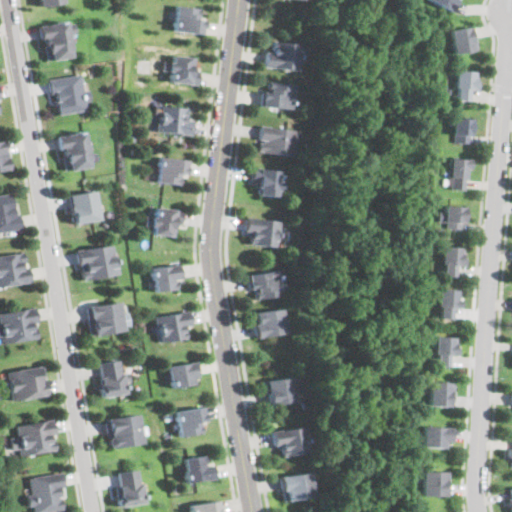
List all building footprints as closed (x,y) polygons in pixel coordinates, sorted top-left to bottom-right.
[(455,0),(450,12),(426,0),(455,0)] [(202,33),(202,35),(173,31),(176,6),(200,9),(199,16),(202,17),(201,19),(204,20),(202,33)] [(64,20),(65,25),(72,24),(74,34),(68,35),(70,49),(68,49),(70,57),(46,62),(41,40),(40,40),(37,26),(64,20)] [(471,39),(474,38),(476,49),(453,53),(448,30),(468,25),(471,39)] [(296,53),(295,62),(297,62),(296,71),(262,67),(264,53),(270,53),(271,41),(297,44),(296,53)] [(194,58),(193,67),(192,71),(197,72),(196,85),(169,82),(170,71),(161,70),(162,61),(172,62),(173,55),(194,58)] [(475,90),(469,89),(469,101),(455,100),(456,88),(453,88),(454,70),(474,72),(473,77),(474,77),(474,81),(475,81),(475,90)] [(82,90),(82,91),(86,90),(88,101),(84,102),(85,110),(56,115),(53,94),(49,95),(47,80),(79,74),(82,90)] [(289,91),(288,98),(287,109),(259,106),(260,105),(261,92),(266,93),(268,82),(290,84),(289,91)] [(185,108),(184,116),(183,120),(191,121),(189,136),(156,132),(158,112),(160,113),(160,105),(185,108)] [(472,131),(472,136),(469,136),(468,144),(452,143),(453,134),(451,134),(452,118),(473,120),(472,131)] [(296,130),(293,156),(256,152),(257,143),(261,144),(262,141),(257,140),(257,138),(259,126),(296,130)] [(85,141),(86,152),(88,160),(87,160),(88,168),(64,172),(60,150),(58,151),(55,137),(83,132),(85,141)] [(135,133),(134,140),(127,139),(127,132),(135,133)] [(187,162),(186,173),(186,174),(178,173),(178,177),(180,177),(179,185),(155,182),(158,157),(187,161),(187,162)] [(468,169),(465,169),(463,191),(449,190),(449,187),(445,187),(448,157),(469,159),(468,169)] [(278,190),(278,191),(276,190),(275,197),(257,195),(257,189),(254,188),(255,182),(249,182),(251,168),(277,171),(276,180),(279,181),(278,190)] [(96,213),(98,220),(72,224),(71,216),(69,217),(68,208),(69,208),(67,195),(93,191),(96,213)] [(11,206),(12,215),(17,214),(20,229),(0,232),(0,194),(9,193),(11,206)] [(465,207),(464,217),(463,223),(461,223),(460,231),(444,229),(445,224),(435,223),(436,212),(443,213),(444,205),(465,207)] [(181,212),(180,223),(180,225),(175,224),(173,237),(151,234),(152,227),(143,226),(144,217),(153,218),(154,207),(181,211),(181,212)] [(278,222),(277,230),(276,230),(274,248),(248,244),(249,233),(243,232),(245,219),(245,217),(278,222)] [(111,243),(114,264),(115,264),(116,273),(82,279),(80,264),(77,264),(74,250),(111,243)] [(463,259),(463,265),(457,264),(456,278),(442,277),(443,264),(440,264),(441,246),(464,248),(463,259)] [(19,267),(19,268),(26,267),(28,282),(0,286),(0,255),(22,251),(24,262),(18,263),(19,267)] [(172,279),(172,282),(174,282),(175,290),(154,292),(153,280),(151,280),(150,268),(179,265),(180,278),(172,279)] [(274,271),(275,278),(281,277),(282,289),(277,289),(278,296),(255,299),(254,289),(248,290),(246,277),(246,275),(274,271)] [(459,297),(458,309),(453,309),(452,319),(438,318),(439,306),(436,306),(437,289),(457,290),(456,297),(459,297)] [(119,312),(127,311),(129,325),(121,326),(122,330),(89,335),(86,319),(87,319),(85,305),(118,300),(119,312)] [(284,332),(256,337),(252,312),(280,307),(284,332)] [(0,314),(30,309),(35,337),(1,344),(0,340),(0,314)] [(183,327),(183,329),(185,338),(160,342),(158,327),(156,327),(154,317),(187,311),(189,325),(183,327)] [(456,346),(456,354),(450,354),(449,366),(435,364),(436,352),(433,352),(435,335),(454,336),(453,342),(455,342),(454,346),(456,346)] [(119,373),(128,371),(129,381),(123,382),(125,392),(100,396),(99,387),(101,387),(99,375),(101,375),(98,361),(116,358),(119,373)] [(192,384),(170,388),(166,367),(194,362),(197,376),(191,378),(192,384)] [(42,377),(42,380),(44,379),(47,395),(11,401),(6,372),(41,366),(43,377),(42,377)] [(293,401),(270,405),(268,392),(264,392),(262,381),(289,376),(293,401)] [(453,393),(449,393),(448,406),(428,404),(429,381),(453,382),(453,393)] [(309,407),(301,409),(300,401),(308,400),(309,407)] [(197,422),(198,425),(199,425),(201,433),(178,437),(174,412),(203,407),(205,420),(197,422)] [(136,413),(138,426),(145,424),(147,433),(140,435),(141,441),(111,447),(111,446),(108,444),(107,439),(108,437),(106,435),(105,418),(136,413)] [(49,440),(53,439),(54,450),(19,456),(18,449),(9,450),(7,438),(17,437),(15,426),(51,420),(53,434),(48,435),(49,440)] [(449,441),(446,441),(445,448),(421,447),(422,425),(450,427),(449,441)] [(303,436),(306,453),(281,456),(279,445),(272,446),(270,431),(303,426),(304,435),(303,436)] [(185,483),(213,479),(211,463),(205,464),(203,456),(181,459),(185,483)] [(115,473),(119,507),(140,505),(136,470),(115,473)] [(420,471),(420,497),(445,497),(445,471),(420,471)] [(280,501),(310,498),(307,473),(278,476),(280,501)] [(59,474),(27,477),(30,511),(41,511),(63,510),(59,474)] [(217,511),(217,502),(189,505),(189,511),(217,511)]
